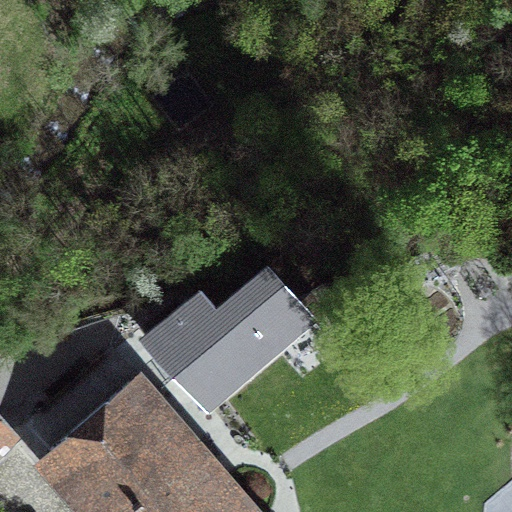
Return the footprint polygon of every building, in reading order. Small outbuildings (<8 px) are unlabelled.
[(299,304),(269,269),(215,312),(200,294),(149,338),(208,398),(271,343),(264,334),(299,304)] [(366,308),(343,323),(358,346),(381,331),(366,308)] [(79,483),(103,511),(113,511),(188,449),(129,381),(50,449),(79,483)] [(0,437),(8,429),(0,420),(0,437)] [(241,511),(188,449),(113,511),(241,511)]
